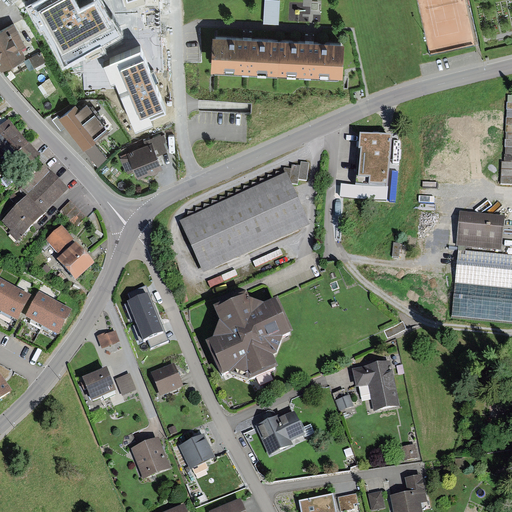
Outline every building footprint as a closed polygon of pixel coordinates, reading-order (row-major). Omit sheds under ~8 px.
[(94,0),(80,8),(75,0),(40,0),(29,6),(41,28),(44,27),(67,68),(105,48),(104,45),(119,36),(98,0),(94,0)] [(280,0),(264,0),(264,22),(279,23),(280,0)] [(0,29),(0,67),(1,69),(27,55),(22,47),(26,44),(14,22),(0,29)] [(345,38),(213,32),(211,67),(343,73),(345,38)] [(169,108),(142,41),(100,58),(110,83),(113,81),(133,129),(158,119),(155,113),(169,108)] [(42,52),(29,58),(35,68),(47,62),(42,52)] [(46,96),(58,89),(50,77),(39,85),(46,96)] [(501,177),(511,177),(511,96),(507,96),(504,163),(502,162),(501,177)] [(94,141),(109,129),(87,102),(80,108),(76,103),(59,116),(58,117),(65,126),(84,149),(94,141)] [(58,117),(59,116),(58,115),(53,119),(61,129),(65,126),(58,117)] [(28,143),(9,121),(8,122),(3,116),(0,118),(0,150),(9,161),(18,152),(30,166),(41,156),(29,142),(28,143)] [(153,136),(160,154),(168,151),(164,142),(167,141),(164,134),(161,135),(161,133),(153,136)] [(160,154),(153,136),(143,140),(145,145),(152,142),(158,155),(160,154)] [(393,139),(360,136),(356,186),(369,187),(388,188),(393,139)] [(108,159),(94,141),(84,149),(98,167),(108,159)] [(128,154),(121,157),(128,174),(136,171),(139,178),(149,173),(152,175),(158,172),(158,169),(163,168),(158,155),(152,142),(145,145),(127,152),(128,154)] [(189,212),(188,220),(287,174),(291,184),(298,185),(298,180),(307,181),(309,164),(302,163),(301,167),(292,166),(292,170),(285,169),(284,174),(277,173),(276,177),(268,176),(268,180),(260,179),(260,184),(253,183),(252,188),(245,187),(244,192),(237,191),(236,195),(229,194),(228,199),(221,198),(220,203),(213,202),(212,206),(205,205),(204,210),(196,209),(196,213),(189,212)] [(44,215),(69,190),(51,171),(50,172),(44,166),(20,189),(28,197),(3,222),(12,231),(9,234),(18,242),(20,239),(22,241),(26,237),(25,235),(45,215),(44,215)] [(180,223),(204,274),(310,225),(291,184),(287,174),(188,220),(180,223)] [(368,201),(369,187),(356,186),(341,185),(340,199),(368,201)] [(76,228),(87,218),(71,202),(60,212),(76,228)] [(505,218),(459,213),(456,247),(459,247),(458,251),(466,251),(466,248),(502,251),(505,218)] [(46,241),(58,255),(74,240),(62,227),(46,241)] [(60,263),(76,280),(94,264),(78,246),(60,263)] [(511,255),(466,251),(458,251),(455,283),(511,288),(511,255)] [(0,312),(18,322),(31,296),(0,281),(0,312)] [(452,319),(511,324),(511,288),(455,283),(452,319)] [(169,342),(147,286),(128,294),(131,303),(128,304),(144,343),(148,342),(151,350),(169,342)] [(247,295),(213,310),(220,324),(213,341),(205,345),(221,380),(229,376),(249,384),(257,380),(261,387),(274,381),(270,374),(278,371),(273,359),(277,357),(283,340),(293,336),(278,301),(264,307),(250,302),(247,295)] [(29,319),(58,335),(71,313),(42,296),(29,319)] [(407,330),(403,322),(384,331),(388,339),(407,330)] [(107,334),(97,337),(102,350),(120,343),(116,332),(107,335),(107,334)] [(374,412),(400,407),(390,362),(352,370),(356,389),(369,387),(374,412)] [(151,374),(160,398),(184,388),(174,364),(151,374)] [(107,370),(82,380),(92,403),(116,394),(107,370)] [(137,391),(130,374),(116,380),(122,397),(137,391)] [(0,404),(14,395),(0,376),(0,404)] [(333,394),(340,412),(354,407),(350,396),(346,397),(344,390),(333,394)] [(292,442),(305,436),(295,413),(279,420),(278,418),(256,428),(270,457),(294,446),(292,442)] [(123,446),(136,441),(133,433),(120,438),(123,446)] [(179,447),(190,471),(216,459),(205,436),(179,447)] [(143,481),(171,469),(159,439),(131,450),(143,481)] [(401,448),(404,462),(419,459),(416,445),(401,448)] [(465,468),(464,459),(455,460),(456,469),(465,468)] [(422,511),(421,504),(428,503),(422,476),(405,479),(408,493),(390,497),(393,511),(422,511)] [(368,496),(372,511),(386,509),(382,492),(368,496)] [(356,494),(338,498),(340,511),(345,511),(355,510),(354,505),(358,505),(356,494)] [(336,511),(334,495),(299,502),(300,511),(336,511)] [(245,511),(241,500),(211,511),(245,511)]
